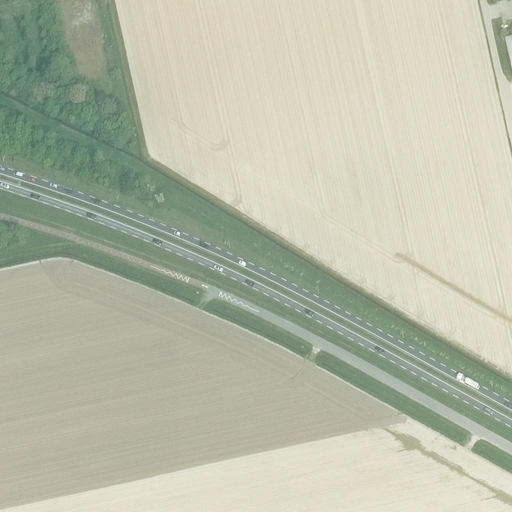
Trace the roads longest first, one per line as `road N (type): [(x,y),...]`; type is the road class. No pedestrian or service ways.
road 1 (primary): [(511,407),(203,243),(0,169)]
road 2 (primary): [(0,186),(202,261),(511,424)]
road 3 (unclassified): [(511,449),(206,287)]
